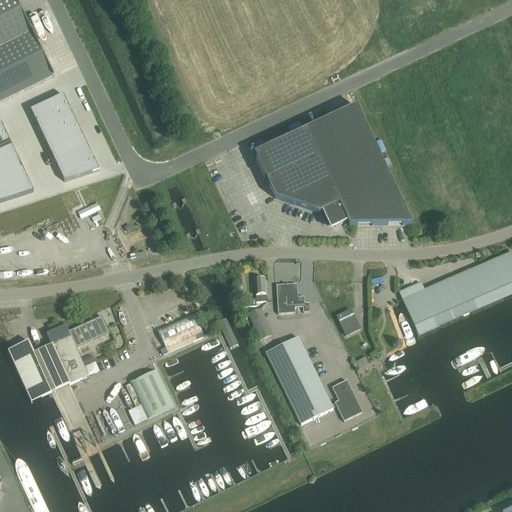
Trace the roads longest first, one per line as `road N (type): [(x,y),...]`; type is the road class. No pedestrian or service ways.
road 1 (unclassified): [(511,8),(140,182),(54,0)]
road 2 (unclassified): [(0,295),(236,255),(440,251),(511,231)]
